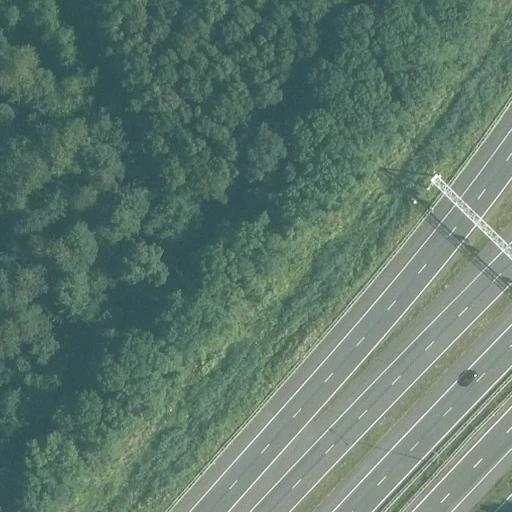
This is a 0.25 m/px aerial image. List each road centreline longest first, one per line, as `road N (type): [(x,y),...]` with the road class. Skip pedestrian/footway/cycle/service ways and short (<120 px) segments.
road 1 (motorway): [(511,149),(205,511)]
road 2 (motorway): [(511,263),(270,511)]
road 3 (motorway): [(511,345),(351,511)]
